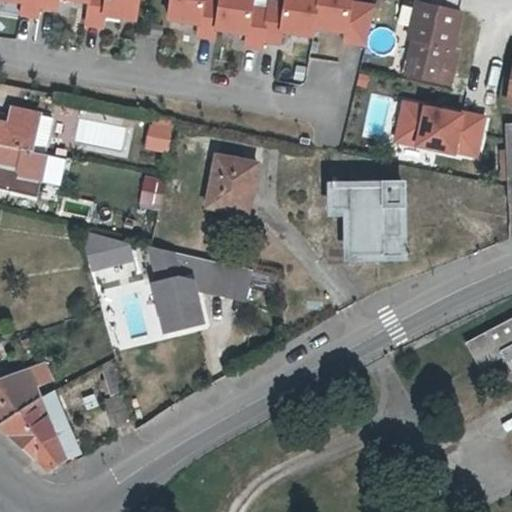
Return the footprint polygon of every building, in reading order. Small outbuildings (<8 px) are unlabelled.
[(27,13),(43,16),(45,5),(45,0),(21,0),(29,1),(27,13)] [(95,0),(91,23),(108,26),(110,13),(141,19),(144,0),(95,0)] [(220,37),(225,0),(175,0),(173,17),(205,23),(203,35),(220,37)] [(225,0),(222,28),(253,33),(251,45),(268,48),(269,40),(274,8),(258,6),(258,0),(225,0)] [(274,8),(269,40),(286,43),(287,31),(319,35),(321,26),(324,0),(291,0),(291,4),(275,1),(274,8)] [(324,0),(321,26),(351,31),(350,41),(373,45),(381,6),(357,2),(357,0),(324,0)] [(415,32),(460,38),(465,9),(420,2),(415,32)] [(459,44),(460,38),(415,32),(415,37),(420,37),(414,73),(458,81),(464,44),(459,44)] [(410,103),(403,142),(462,153),(462,152),(484,156),(492,117),(469,112),(468,114),(446,110),(434,107),(410,103)] [(13,106),(11,113),(10,122),(0,119),(0,141),(12,144),(19,107),(13,106)] [(27,148),(31,148),(40,113),(40,111),(19,107),(12,144),(27,148)] [(0,119),(10,122),(11,113),(0,110),(0,119)] [(52,115),(40,113),(31,148),(44,151),(52,115)] [(150,126),(146,146),(169,151),(175,122),(157,118),(155,127),(150,126)] [(123,146),(123,127),(104,127),(104,146),(123,146)] [(0,162),(22,168),(27,148),(12,144),(0,141),(0,162)] [(61,188),(70,158),(48,152),(39,182),(61,188)] [(218,156),(208,206),(248,214),(258,164),(218,156)] [(150,207),(158,179),(144,175),(136,203),(150,207)] [(334,215),(349,215),(350,260),(406,258),(404,186),(333,188),(334,215)] [(166,329),(202,321),(196,292),(246,301),(254,272),(152,246),(166,329)] [(511,316),(467,340),(481,367),(502,356),(511,373),(511,316)] [(0,379),(0,424),(1,426),(56,394),(48,360),(0,379)] [(53,470),(69,459),(45,410),(59,403),(56,394),(1,426),(51,471),(53,470)] [(124,394),(103,400),(114,428),(131,422),(124,394)] [(81,454),(59,403),(45,410),(69,459),(81,454)]
